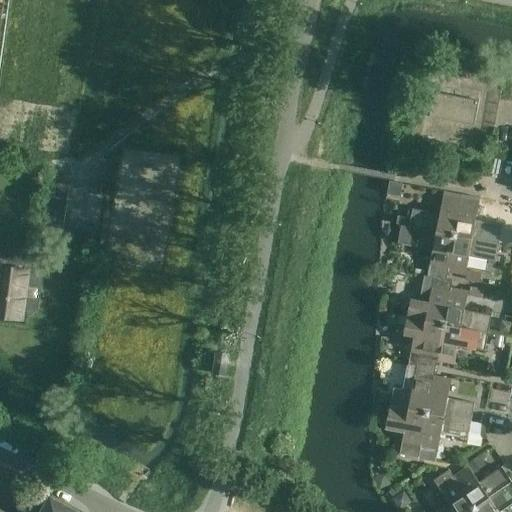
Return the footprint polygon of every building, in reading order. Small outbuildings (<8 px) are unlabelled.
[(474,126),(479,101),(434,93),(429,117),(474,126)] [(49,183),(40,246),(98,256),(100,235),(64,229),(70,186),(49,183)] [(454,236),(461,200),(443,196),(440,214),(413,209),(409,228),(418,229),(454,236)] [(461,200),(454,236),(499,244),(502,226),(475,221),(479,203),(461,200)] [(409,228),(402,226),(398,243),(433,250),(428,276),(452,281),(452,280),(447,279),(448,272),(447,272),(454,236),(418,229),(409,228)] [(499,244),(454,236),(447,272),(448,272),(465,275),(469,257),(495,262),(499,244)] [(13,263),(0,260),(0,318),(22,321),(30,271),(12,268),(13,263)] [(476,275),(466,273),(465,280),(475,282),(476,275)] [(407,318),(443,325),(450,289),(451,289),(452,281),(428,276),(427,277),(424,277),(419,302),(411,300),(407,318)] [(470,288),(468,297),(482,299),(483,290),(470,288)] [(443,325),(488,333),(491,315),(465,310),(468,292),(451,289),(450,289),(443,325)] [(408,364),(435,369),(437,361),(436,361),(443,325),(407,318),(399,316),(397,325),(405,327),(404,336),(413,338),(408,364)] [(488,333),(443,325),(436,361),(437,361),(454,364),(458,346),(484,351),(488,333)] [(224,375),(228,354),(218,353),(214,374),(224,375)] [(435,369),(408,364),(403,390),(394,388),(390,406),(426,413),(433,377),(434,377),(435,369)] [(426,413),(471,422),(474,404),(448,398),(451,380),(434,377),(433,377),(426,413)] [(388,403),(389,395),(382,394),(380,402),(388,403)] [(385,407),(375,405),(374,415),(384,416),(385,407)] [(426,413),(390,406),(387,424),(405,427),(400,454),(418,458),(418,460),(436,463),(437,452),(419,449),(426,413)] [(471,422),(426,413),(419,449),(437,452),(441,434),(467,439),(471,422)] [(474,508),(511,482),(501,467),(479,483),(468,467),(454,477),(453,478),(474,508)] [(467,511),(474,508),(453,478),(454,477),(449,470),(433,481),(448,503),(435,511),(467,511)] [(511,483),(511,482),(474,508),(476,511),(500,511),(511,504),(511,483)] [(403,491),(392,499),(400,511),(411,503),(403,491)] [(74,511),(50,499),(43,511),(74,511)]
